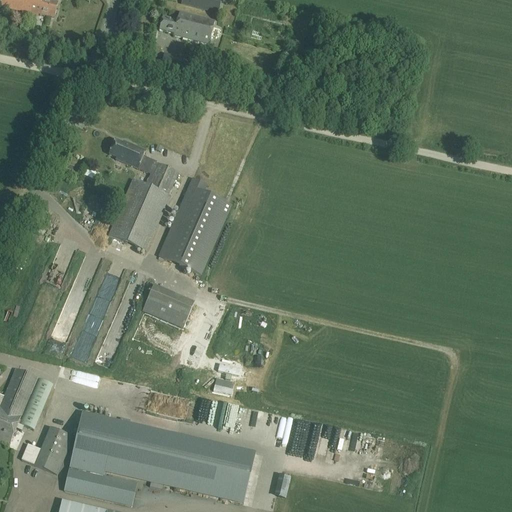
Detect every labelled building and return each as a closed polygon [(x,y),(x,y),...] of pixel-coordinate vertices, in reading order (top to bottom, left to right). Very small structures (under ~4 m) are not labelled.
[(43,0),(0,0),(0,4),(0,7),(38,16),(38,14),(54,18),(57,3),(43,0)] [(182,0),(182,4),(217,13),(220,0),(182,0)] [(174,36),(208,45),(211,36),(214,21),(179,12),(177,20),(162,17),(159,30),(174,34),(174,36)] [(164,54),(161,67),(180,72),(183,59),(164,54)] [(146,186),(133,181),(109,235),(146,252),(170,197),(168,196),(178,174),(156,164),(156,162),(143,157),(145,151),(123,142),(123,144),(115,140),(109,155),(116,158),(115,160),(150,175),(146,186)] [(193,180),(159,258),(200,276),(231,206),(203,194),(206,186),(193,180)] [(153,285),(143,311),(183,327),(194,303),(153,285)] [(0,442),(9,446),(36,379),(15,371),(0,406),(0,442)] [(38,380),(19,426),(34,432),(53,386),(38,380)] [(152,393),(149,407),(156,409),(159,395),(152,393)] [(254,456),(82,416),(64,492),(131,508),(136,485),(103,478),(104,472),(243,504),(254,456)] [(72,438),(51,429),(41,452),(35,467),(57,476),(72,438)] [(21,461),(35,467),(41,452),(28,446),(21,461)] [(105,511),(62,502),(59,511),(105,511)]
